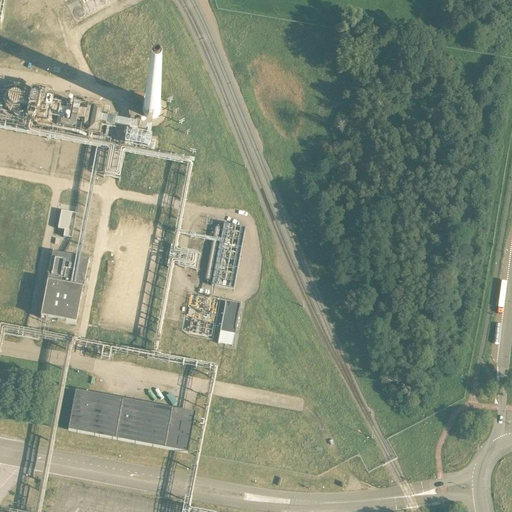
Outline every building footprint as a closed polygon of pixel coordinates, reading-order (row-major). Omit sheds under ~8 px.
[(122,156),(155,163),(148,128),(144,123),(162,120),(158,100),(145,102),(140,126),(133,124),(129,128),(127,117),(70,105),(67,108),(55,106),(54,100),(42,97),(38,101),(39,102),(35,106),(29,105),(28,98),(26,103),(9,107),(12,121),(23,123),(22,128),(29,129),(32,140),(36,136),(37,142),(114,158),(118,176),(122,156)] [(65,232),(64,238),(72,240),(77,215),(62,212),(58,231),(65,232)] [(227,225),(213,288),(232,292),(246,229),(227,225)] [(41,318),(76,325),(88,261),(53,254),(41,318)] [(241,304),(226,302),(220,333),(235,335),(241,304)] [(68,432),(187,454),(194,415),(75,392),(68,432)]
